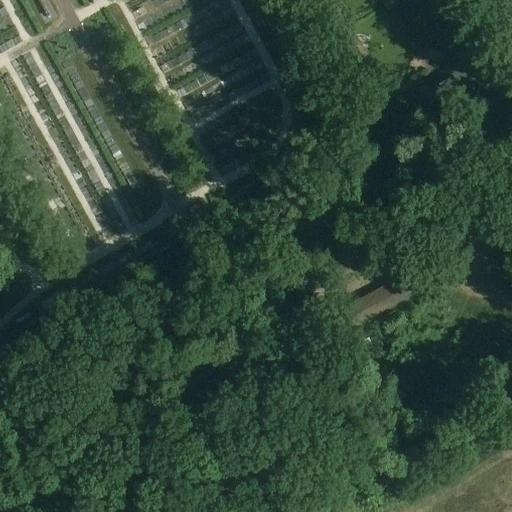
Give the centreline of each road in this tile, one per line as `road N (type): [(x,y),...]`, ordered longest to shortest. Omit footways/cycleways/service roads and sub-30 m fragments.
road 1 (track): [(499,174),(103,406),(81,423),(66,456)]
road 2 (track): [(511,167),(499,174),(465,261),(466,288),(511,311)]
